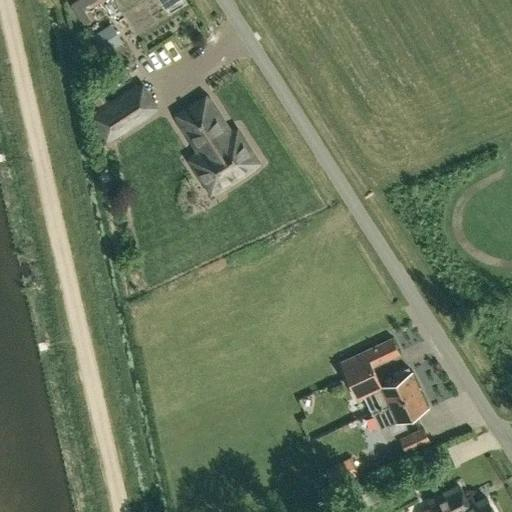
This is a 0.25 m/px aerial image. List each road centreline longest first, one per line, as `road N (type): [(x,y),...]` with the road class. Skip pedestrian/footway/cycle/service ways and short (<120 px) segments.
road 1 (unclassified): [(511,451),(221,0)]
road 2 (track): [(4,0),(121,511)]
